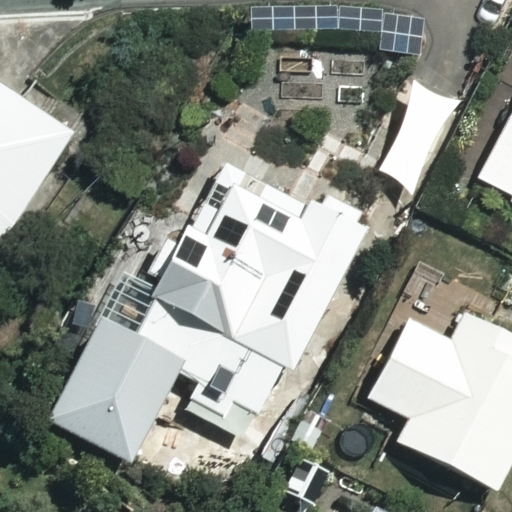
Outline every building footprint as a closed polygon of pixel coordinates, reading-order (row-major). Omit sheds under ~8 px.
[(442,96),(401,82),(370,174),(411,188),(442,96)] [(0,217),(25,196),(67,135),(0,88),(0,217)] [(511,93),(468,182),(511,204),(511,93)] [(114,457),(161,365),(184,376),(173,398),(216,420),(227,398),(252,411),(349,222),(203,147),(138,275),(108,260),(30,413),(114,457)] [(378,350),(422,374),(388,438),(481,488),(511,429),(511,315),(422,268),(378,350)] [(380,511),(355,500),(349,511),(380,511)]
